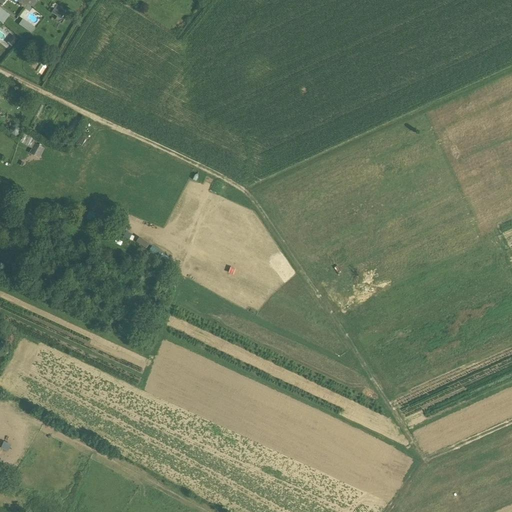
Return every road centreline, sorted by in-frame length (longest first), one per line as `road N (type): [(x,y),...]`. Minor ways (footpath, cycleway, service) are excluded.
road 1 (track): [(425,462),(246,191),(0,72)]
road 2 (track): [(511,71),(246,191)]
road 3 (track): [(388,511),(425,462),(511,424)]
